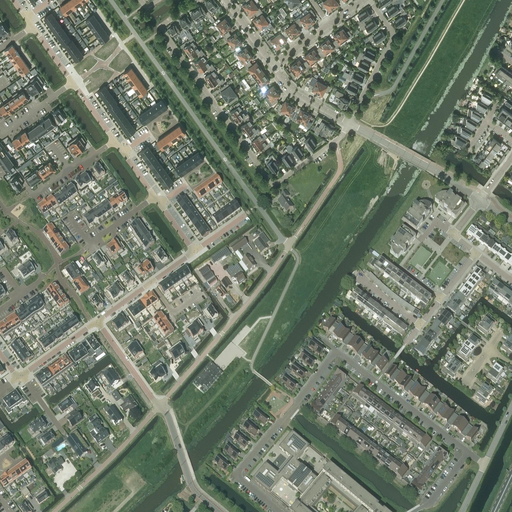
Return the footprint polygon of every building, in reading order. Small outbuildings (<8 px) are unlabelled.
[(69,0),(65,3),(70,11),(75,8),(69,0)] [(208,11),(212,17),(215,14),(212,10),(216,7),(214,5),(216,3),(214,0),(208,0),(207,1),(207,0),(206,0),(204,2),(210,10),(208,11)] [(257,2),(255,0),(245,0),(247,3),(242,6),(244,8),(245,8),(246,10),(255,4),(257,2)] [(291,0),(288,2),(293,10),(301,4),(297,0),(291,0)] [(334,7),(328,0),(326,0),(323,2),(323,1),(319,3),(323,9),(326,7),(330,11),(332,10),(331,9),(334,7)] [(397,12),(402,8),(399,4),(403,2),(401,0),(397,0),(392,4),(394,6),(386,11),(390,16),(393,15),(393,16),(397,13),(397,12)] [(65,3),(60,6),(66,14),(70,11),(65,3)] [(255,4),(246,10),(248,12),(247,13),(249,15),(254,12),(256,14),(261,10),(259,7),(258,8),(255,4)] [(212,17),(208,11),(205,13),(200,5),(197,7),(198,8),(195,9),(201,18),(205,15),(208,19),(212,17)] [(201,18),(195,9),(193,11),(192,10),(190,12),(195,20),(193,22),(197,27),(200,25),(197,21),(201,18)] [(304,16),(310,24),(313,22),(313,23),(316,21),(312,17),(315,15),(311,9),(308,11),(309,13),(304,16)] [(261,10),(256,14),(257,17),(253,20),(254,23),(255,22),(257,25),(265,18),(262,14),(263,13),(261,10)] [(360,26),(365,23),(363,21),(371,15),(367,10),(358,16),(360,20),(357,22),(360,26)] [(405,10),(400,14),(401,16),(394,21),(398,27),(400,26),(401,27),(404,25),(403,24),(407,21),(404,17),(408,15),(405,10)] [(51,13),(44,18),(47,22),(54,17),(51,13)] [(93,15),(86,20),(89,25),(97,19),(93,15)] [(182,30),(186,35),(190,32),(187,28),(190,26),(189,23),(191,22),(187,16),(185,18),(184,17),(182,19),(181,19),(179,20),(184,28),(182,30)] [(310,24),(304,16),(300,19),(299,18),(296,20),(300,25),(303,24),(306,28),(308,27),(308,26),(310,24)] [(54,17),(47,22),(50,26),(57,21),(54,17)] [(258,28),(259,30),(264,26),(266,29),(269,28),(272,25),(270,22),(271,21),(268,17),(265,18),(257,25),(259,27),(258,28)] [(216,26),(217,25),(220,29),(228,23),(227,21),(227,20),(226,18),(221,21),(219,18),(213,22),(216,26)] [(97,19),(89,25),(92,29),(100,24),(97,19)] [(300,25),(296,20),(293,22),(294,23),(290,26),(296,35),(298,33),(299,34),(301,32),(298,27),(300,25)] [(365,23),(360,26),(363,30),(366,28),(369,32),(378,25),(374,20),(367,25),(365,23)] [(57,21),(50,26),(53,30),(60,25),(57,21)] [(3,23),(0,25),(0,30),(3,35),(8,31),(3,23)] [(230,25),(228,23),(220,29),(223,33),(222,34),(224,37),(230,33),(228,30),(232,27),(231,25),(230,25)] [(280,29),(282,30),(286,36),(288,34),(292,39),(294,37),(293,36),(296,35),(290,26),(288,23),(280,29)] [(100,24),(92,29),(95,34),(103,28),(100,24)] [(186,35),(182,30),(180,31),(174,24),(171,25),(172,26),(169,28),(170,29),(168,30),(172,35),(173,34),(175,36),(179,34),(182,38),(186,35)] [(60,25),(53,30),(55,34),(63,29),(60,25)] [(103,28),(95,34),(98,38),(106,33),(103,28)] [(338,32),(344,40),(348,37),(349,38),(352,36),(348,30),(346,32),(342,28),(340,29),(340,30),(338,32)] [(63,29),(55,34),(58,38),(66,33),(63,29)] [(286,36),(282,30),(279,32),(279,34),(275,37),(281,45),(284,43),(284,44),(286,42),(283,38),(286,36)] [(385,36),(381,31),(374,36),(373,33),(368,37),(370,41),(374,39),(377,42),(378,42),(378,43),(384,39),(383,38),(385,36)] [(231,36),(230,33),(224,37),(226,40),(227,39),(230,44),(239,38),(237,35),(238,35),(236,32),(231,36)] [(344,40),(338,32),(336,33),(335,33),(333,34),(336,39),(334,41),(338,47),(341,44),(340,43),(344,40)] [(66,33),(58,38),(61,42),(68,37),(66,33)] [(106,33),(98,38),(102,43),(109,37),(106,33)] [(68,37),(61,42),(64,46),(65,45),(71,41),(68,37)] [(193,37),(189,40),(187,41),(189,44),(183,48),(185,50),(186,50),(187,52),(196,46),(193,42),(195,40),(193,37)] [(281,45),(275,37),(271,40),(270,38),(267,41),(271,47),(274,45),(277,49),(279,48),(279,47),(281,45)] [(241,40),(239,38),(230,44),(233,48),(232,49),(234,52),(240,48),(238,45),(243,42),(241,40)] [(338,47),(334,41),(331,43),(328,38),(325,40),(326,40),(323,42),(330,51),(334,48),(335,49),(338,47)] [(71,41),(65,45),(68,49),(75,44),(72,40),(71,41)] [(330,51),(323,42),(321,44),(321,43),(318,45),(322,50),(319,51),(323,57),(326,55),(325,54),(330,51)] [(12,44),(4,50),(8,55),(16,49),(12,44)] [(75,44),(68,49),(70,53),(78,48),(75,44)] [(196,46),(187,52),(189,55),(188,55),(190,58),(196,53),(198,56),(203,52),(201,49),(199,51),(196,46)] [(242,50),(240,48),(234,52),(237,55),(238,54),(241,58),(249,52),(248,50),(248,49),(247,47),(242,50)] [(78,48),(70,53),(73,57),(81,52),(78,48)] [(16,49),(8,55),(11,60),(19,54),(16,49)] [(323,57),(319,51),(316,53),(313,49),(311,50),(311,51),(309,53),(315,61),(319,58),(320,59),(323,57)] [(358,56),(363,59),(365,56),(372,60),(376,54),(366,49),(364,53),(360,51),(358,56)] [(81,52),(73,57),(76,61),(83,56),(81,52)] [(203,52),(198,56),(199,59),(194,63),(195,65),(196,65),(198,67),(206,61),(203,57),(205,55),(203,52)] [(249,60),(253,56),(252,54),(251,55),(249,52),(241,58),(239,60),(242,64),(243,63),(245,66),(251,62),(249,60)] [(315,61),(309,53),(306,54),(304,55),(307,60),(304,62),(308,68),(311,65),(311,64),(315,61)] [(19,54),(11,60),(15,65),(23,59),(19,54)] [(363,59),(358,56),(355,60),(359,62),(357,66),(367,71),(370,65),(362,61),(363,59)] [(23,59),(15,65),(19,70),(26,64),(23,59)] [(308,68),(304,62),(302,64),(298,59),(296,61),(297,61),(294,63),(300,72),(305,69),(305,70),(308,68)] [(206,61),(198,67),(200,69),(199,70),(200,72),(206,68),(208,71),(214,67),(212,64),(209,65),(206,61)] [(252,65),(251,62),(245,66),(247,69),(248,69),(251,73),(260,67),(258,64),(259,64),(257,62),(252,65)] [(300,72),(294,63),(292,65),(291,64),(289,66),(292,70),(290,73),(294,78),(297,76),(296,75),(300,72)] [(26,64),(19,70),(22,75),(30,69),(26,64)] [(498,65),(493,72),(495,73),(494,76),(498,79),(498,78),(506,68),(501,65),(499,66),(498,65)] [(131,67),(123,73),(127,77),(134,72),(131,67)] [(214,67),(208,71),(210,73),(204,78),(206,80),(207,79),(208,82),(217,75),(214,71),(216,70),(214,67)] [(263,71),(260,67),(251,73),(254,77),(263,71)] [(498,78),(498,79),(502,82),(503,81),(507,76),(510,71),(506,68),(499,78),(498,78)] [(361,83),(364,77),(354,71),(351,69),(349,73),(345,71),(342,76),(344,77),(346,78),(352,81),(353,79),(361,83)] [(266,76),(263,71),(254,77),(258,82),(266,76)] [(507,76),(503,81),(504,82),(505,80),(509,83),(511,78),(511,72),(510,71),(507,76)] [(134,72),(127,77),(130,82),(138,76),(134,72)] [(38,75),(30,81),(31,83),(32,82),(38,91),(43,88),(40,84),(43,82),(38,75)] [(217,75),(208,82),(210,84),(209,85),(211,87),(217,83),(219,86),(224,81),(222,78),(220,80),(217,75)] [(138,76),(130,82),(133,86),(141,81),(138,76)] [(268,78),(266,76),(258,82),(261,86),(259,87),(262,90),(267,86),(265,83),(270,80),(268,78)] [(317,93),(322,83),(317,81),(318,80),(312,76),(307,80),(305,84),(310,87),(311,86),(313,87),(311,91),(314,92),(314,91),(317,93)] [(352,81),(346,78),(344,82),(348,84),(345,88),(355,94),(358,87),(350,83),(352,81)] [(141,81),(133,86),(136,91),(144,85),(141,81)] [(31,83),(24,88),(27,94),(30,92),(33,95),(37,91),(38,91),(32,82),(31,83)] [(224,97),(233,91),(228,83),(220,89),(223,93),(222,94),(224,97)] [(322,83),(317,93),(319,94),(319,95),(321,96),(324,91),(327,93),(331,87),(327,85),(327,86),(322,83)] [(144,85),(136,91),(139,95),(147,90),(144,85)] [(269,88),(267,86),(262,90),(264,93),(265,92),(268,96),(277,90),(275,88),(275,87),(274,85),(269,88)] [(105,86),(98,91),(101,95),(108,90),(105,86)] [(489,91),(487,90),(486,90),(485,89),(485,93),(484,92),(483,92),(481,92),(480,97),(478,95),(477,100),(480,101),(483,103),(486,105),(488,102),(492,98),(493,99),(493,98),(492,97),(491,96),(494,94),(492,93),(491,92),(489,91)] [(18,94),(24,102),(29,98),(23,90),(18,94)] [(108,90),(101,95),(104,99),(111,94),(108,90)] [(278,93),(277,90),(268,96),(271,101),(270,101),(272,105),(278,101),(276,98),(281,94),(279,92),(278,93)] [(348,104),(350,102),(341,97),(343,94),(337,90),(334,94),(336,95),(333,100),(339,104),(338,106),(344,109),(345,107),(346,107),(347,104),(348,104)] [(227,99),(231,104),(238,98),(233,91),(224,97),(226,99),(227,99)] [(17,92),(12,95),(13,97),(19,105),(24,102),(18,94),(17,92)] [(111,94),(104,99),(106,103),(114,98),(111,94)] [(13,97),(9,101),(14,109),(19,105),(13,97)] [(114,98),(106,103),(109,107),(116,102),(114,98)] [(161,100),(157,103),(162,111),(167,107),(161,100)] [(285,113),(290,103),(288,102),(288,101),(286,100),(283,105),(280,103),(277,109),(280,111),(281,110),(285,113)] [(480,101),(477,100),(476,100),(477,101),(476,104),(473,104),(471,109),(474,109),(474,110),(478,111),(480,113),(481,114),(483,111),(487,107),(488,108),(488,107),(486,105),(483,103),(480,101)] [(9,101),(4,104),(10,112),(10,113),(15,109),(14,109),(9,101)] [(109,107),(108,108),(111,112),(118,106),(116,102),(109,107)] [(234,117),(242,111),(239,106),(241,105),(239,102),(233,106),(235,108),(229,113),(231,115),(232,114),(234,117)] [(157,103),(152,106),(158,114),(162,111),(157,103)] [(292,118),(296,112),(293,110),(296,105),(293,104),(293,105),(290,103),(285,113),(290,115),(289,116),(292,118)] [(4,104),(0,106),(0,109),(5,116),(10,112),(4,104)] [(118,106),(111,112),(114,116),(121,110),(118,106)] [(152,106),(148,109),(153,117),(158,114),(152,106)] [(502,120),(508,112),(502,107),(495,117),(496,118),(497,118),(497,119),(498,118),(502,120)] [(55,116),(53,117),(57,124),(65,118),(64,116),(65,116),(63,113),(62,114),(58,108),(53,112),(55,116)] [(474,109),(471,109),(468,108),(467,117),(467,118),(469,118),(472,120),(475,122),(476,122),(477,119),(482,115),(483,116),(481,114),(480,113),(478,111),(474,110),(474,109)] [(148,109),(143,113),(149,120),(153,117),(148,109)] [(301,121),(306,112),(304,111),(304,110),(302,109),(299,114),(296,112),(292,118),(296,120),(296,119),(301,121)] [(121,110),(114,116),(117,119),(124,114),(121,110)] [(242,111),(234,117),(235,119),(235,120),(236,122),(242,118),(244,120),(249,116),(247,113),(245,115),(242,111)] [(306,112),(301,121),(300,123),(305,126),(304,127),(307,129),(308,127),(311,122),(312,122),(314,119),(310,116),(311,114),(309,113),(306,112)] [(504,122),(507,125),(508,125),(511,118),(511,114),(508,112),(502,120),(501,122),(502,123),(503,123),(504,123),(504,122)] [(143,113),(139,116),(144,124),(149,120),(143,113)] [(124,114),(117,119),(120,123),(127,118),(124,114)] [(49,116),(45,120),(52,130),(57,127),(49,116)] [(249,116),(244,120),(246,123),(240,127),(242,129),(244,131),(253,125),(250,121),(252,119),(249,116)] [(467,118),(467,117),(463,117),(461,126),(464,127),(467,128),(470,131),(471,131),(472,128),(477,124),(477,125),(478,125),(476,122),(475,122),(472,120),(469,118),(467,118)] [(127,118),(120,123),(123,127),(130,122),(127,118)] [(44,120),(40,123),(46,131),(47,133),(52,130),(45,120),(44,120)] [(130,122),(123,127),(125,131),(133,126),(130,122)] [(333,128),(334,126),(329,123),(328,125),(322,122),(319,127),(317,126),(314,130),(315,131),(314,133),(318,135),(319,133),(321,134),(324,136),(326,132),(331,135),(333,132),(332,132),(334,129),(333,128)] [(40,123),(36,126),(42,134),(46,131),(40,123)] [(179,125),(175,128),(180,136),(185,133),(179,125)] [(253,125),(244,131),(246,134),(245,134),(247,136),(252,132),(254,135),(260,131),(258,128),(256,129),(253,125)] [(461,126),(460,126),(458,125),(456,135),(459,135),(462,137),(465,139),(467,136),(472,133),(473,133),(471,131),(470,131),(467,128),(464,127),(461,126)] [(36,126),(31,129),(37,138),(42,134),(36,126)] [(133,126),(125,131),(128,135),(135,130),(133,126)] [(175,128),(170,132),(176,139),(180,136),(175,128)] [(27,132),(33,141),(37,138),(31,129),(27,132)] [(26,131),(21,134),(28,143),(28,144),(33,141),(27,132),(26,131)] [(255,146),(265,138),(260,131),(254,135),(256,138),(250,142),(252,144),(253,144),(255,146)] [(170,132),(166,135),(172,143),(176,139),(170,132)] [(21,134),(17,137),(23,146),(23,147),(28,143),(21,134)] [(459,135),(456,135),(455,134),(455,135),(456,135),(455,141),(453,144),(460,149),(462,145),(467,141),(467,142),(465,139),(462,137),(459,135)] [(166,135),(161,138),(167,146),(172,143),(166,135)] [(78,136),(72,140),(80,151),(85,147),(83,144),(85,142),(82,136),(79,138),(78,136)] [(305,142),(311,149),(316,145),(310,136),(306,139),(304,136),(299,139),(303,144),(305,142)] [(17,137),(12,141),(18,149),(23,146),(17,137)] [(161,138),(157,141),(163,149),(167,146),(161,138)] [(265,150),(271,146),(265,138),(255,146),(256,148),(256,149),(257,151),(263,147),(265,150)] [(498,149),(501,144),(493,138),(491,140),(490,140),(489,141),(490,142),(489,143),(498,149)] [(69,145),(66,147),(70,153),(73,151),(75,154),(80,151),(72,140),(67,143),(69,145)] [(494,153),(498,149),(489,143),(488,144),(487,144),(485,146),(486,147),(494,153)] [(287,148),(290,153),(293,151),(298,158),(303,154),(297,146),(293,148),(291,145),(287,148)] [(148,146),(140,152),(143,156),(151,151),(148,146)] [(491,158),(494,153),(486,147),(485,149),(483,149),(482,151),(483,151),(483,152),(491,158)] [(290,153),(287,148),(283,151),(285,154),(282,157),(288,166),(293,162),(288,154),(290,153)] [(151,151),(143,156),(147,161),(154,155),(151,151)] [(198,151),(194,154),(199,162),(204,159),(198,151)] [(488,163),(491,158),(483,152),(481,153),(480,153),(478,156),(478,155),(478,156),(488,163)] [(6,153),(0,156),(0,162),(1,163),(9,157),(6,153)] [(194,154),(189,158),(195,165),(199,162),(194,154)] [(272,170),(273,172),(279,168),(274,161),(276,159),(272,154),(268,157),(271,161),(267,163),(270,168),(272,171),(272,170)] [(154,155),(147,161),(150,165),(157,160),(154,155)] [(488,163),(478,156),(477,157),(476,157),(474,159),(475,160),(483,167),(487,162),(488,163)] [(9,157),(1,163),(4,168),(13,162),(9,157)] [(189,158),(185,161),(190,169),(195,165),(189,158)] [(157,160),(150,165),(153,170),(161,164),(157,160)] [(13,162),(4,168),(8,173),(17,167),(14,161),(13,162)] [(44,165),(50,174),(50,173),(55,170),(56,170),(56,169),(50,161),(49,161),(44,165)] [(185,161),(180,164),(186,172),(190,169),(185,161)] [(43,163),(36,168),(37,168),(37,169),(37,168),(43,177),(43,178),(44,178),(49,174),(50,174),(44,165),(43,163)] [(161,164),(153,170),(156,174),(164,169),(161,164)] [(180,164),(176,167),(181,175),(186,172),(180,164)] [(96,173),(93,175),(97,180),(105,174),(104,174),(105,173),(103,170),(103,171),(99,166),(93,169),(96,173)] [(31,172),(31,173),(37,181),(43,177),(37,168),(37,169),(31,172)] [(164,169),(156,174),(159,179),(167,173),(164,169)] [(30,171),(24,175),(25,177),(25,178),(31,185),(30,185),(31,185),(37,181),(31,173),(31,172),(30,171)] [(167,173),(159,179),(162,183),(170,177),(167,173)] [(80,178),(86,187),(91,183),(94,181),(90,176),(88,178),(85,174),(80,178)] [(15,175),(10,179),(12,181),(11,182),(13,184),(17,189),(23,185),(20,182),(23,180),(19,175),(16,177),(15,175)] [(216,176),(212,180),(217,187),(222,184),(216,176)] [(170,177),(162,183),(166,187),(173,182),(170,177)] [(77,185),(74,187),(80,194),(88,189),(86,187),(80,178),(75,182),(77,185)] [(212,180),(207,183),(213,191),(217,187),(212,180)] [(207,183),(203,186),(208,194),(213,191),(207,183)] [(72,185),(67,189),(74,199),(79,196),(72,185)] [(203,186),(198,189),(204,197),(208,194),(203,186)] [(67,189),(62,192),(68,200),(68,201),(69,203),(74,199),(67,189)] [(198,189),(194,192),(199,200),(204,197),(198,189)] [(120,191),(116,195),(123,205),(128,201),(126,198),(125,195),(124,196),(120,191)] [(438,206),(450,215),(453,217),(456,219),(467,205),(449,191),(446,195),(445,195),(442,195),(441,194),(435,201),(439,205),(438,206)] [(62,192),(57,195),(63,204),(64,204),(68,201),(68,200),(62,192)] [(282,206),(286,212),(293,207),(287,198),(289,197),(286,192),(280,196),(282,199),(278,202),(281,206),(282,206)] [(53,199),(59,207),(59,208),(64,205),(64,204),(63,204),(57,195),(53,199)] [(111,198),(112,200),(118,208),(123,205),(116,195),(111,198)] [(52,197),(47,201),(53,209),(52,209),(54,211),(59,207),(53,199),(52,197)] [(185,198),(177,203),(180,208),(188,202),(185,198)] [(47,200),(42,204),(48,212),(52,209),(53,209),(47,201),(47,200)] [(108,203),(112,210),(113,212),(118,208),(112,200),(108,203)] [(102,205),(108,213),(112,210),(108,203),(107,201),(106,202),(102,205)] [(188,202),(180,208),(183,212),(191,207),(188,202)] [(234,202),(230,205),(235,213),(240,209),(234,202)] [(409,226),(416,231),(429,213),(428,213),(432,208),(424,202),(422,204),(419,205),(418,205),(415,202),(401,220),(409,226)] [(96,206),(95,206),(96,207),(103,217),(108,213),(102,205),(100,203),(96,206)] [(42,204),(37,207),(39,210),(38,211),(40,213),(41,213),(43,216),(48,212),(42,204)] [(230,205),(225,208),(231,216),(235,213),(230,205)] [(92,210),(92,211),(98,220),(103,217),(96,207),(92,210)] [(191,207),(183,212),(187,217),(194,211),(191,207)] [(225,208),(221,211),(226,219),(231,216),(225,208)] [(91,210),(86,213),(94,223),(98,220),(92,211),(92,210),(91,209),(91,210)] [(194,211),(187,217),(190,221),(198,215),(194,211)] [(221,211),(216,215),(222,222),(226,219),(221,211)] [(86,213),(82,216),(89,227),(94,223),(86,213)] [(198,215),(190,221),(193,226),(201,220),(198,215)] [(216,215),(212,218),(218,226),(222,222),(216,215)] [(201,220),(193,226),(196,230),(204,224),(201,220)] [(138,221),(129,227),(132,232),(142,225),(138,221)] [(471,229),(467,234),(471,237),(472,236),(474,238),(481,228),(474,223),(475,223),(474,223),(473,224),(472,225),(471,226),(471,227),(471,228),(471,229)] [(204,224),(196,230),(199,234),(207,229),(204,224)] [(51,225),(43,231),(47,236),(55,230),(51,225)] [(132,232),(131,233),(135,237),(145,230),(142,225),(132,232)] [(390,253),(398,259),(401,255),(402,255),(416,238),(406,230),(401,227),(388,244),(391,247),(391,249),(391,251),(390,253)] [(481,228),(474,238),(476,240),(479,243),(487,233),(481,228)] [(207,229),(199,234),(202,239),(210,233),(207,229)] [(55,230),(47,236),(50,241),(59,235),(55,230)] [(145,230),(135,237),(138,242),(148,234),(145,230)] [(487,233),(479,243),(483,246),(484,245),(486,247),(493,238),(492,237),(495,234),(490,230),(488,233),(487,233)] [(12,232),(6,236),(9,240),(6,243),(11,249),(19,242),(17,239),(16,238),(17,237),(14,234),(13,233),(13,234),(12,232)] [(267,249),(264,244),(269,242),(263,233),(258,236),(260,239),(254,244),(261,253),(267,249)] [(148,234),(138,242),(141,246),(143,245),(151,239),(148,234)] [(59,235),(50,241),(54,246),(62,240),(59,235)] [(230,248),(234,254),(248,244),(244,238),(230,248)] [(493,238),(486,247),(488,249),(491,252),(499,242),(493,238)] [(151,239),(143,245),(146,249),(154,243),(151,239)] [(62,240),(54,246),(57,251),(66,245),(62,240)] [(116,241),(111,244),(117,253),(118,255),(124,251),(122,249),(125,247),(121,242),(119,244),(116,241)] [(499,242),(491,252),(495,255),(498,256),(505,247),(499,242)] [(0,244),(0,256),(8,250),(4,244),(1,246),(0,244)] [(108,251),(105,253),(109,259),(117,253),(111,244),(106,248),(108,251)] [(66,245),(57,251),(61,256),(69,250),(66,245)] [(505,247),(498,256),(500,258),(503,261),(511,251),(505,247)] [(156,255),(153,257),(157,262),(160,260),(162,264),(167,260),(164,255),(164,254),(163,251),(162,252),(160,249),(154,253),(156,255)] [(224,251),(215,258),(217,260),(218,260),(221,258),(223,257),(225,254),(226,253),(224,251)] [(511,252),(511,251),(503,261),(507,264),(510,265),(511,262),(511,252)] [(98,256),(93,260),(97,265),(96,266),(98,268),(99,267),(101,270),(106,267),(104,264),(107,262),(103,257),(101,259),(98,256)] [(249,271),(256,266),(248,256),(242,261),(249,271)] [(30,259),(22,265),(29,276),(30,275),(31,276),(34,273),(35,272),(34,271),(31,266),(34,264),(30,259)] [(146,260),(141,264),(149,275),(149,274),(154,271),(151,267),(154,266),(150,260),(148,262),(146,260)] [(379,271),(385,263),(381,260),(378,263),(374,260),(370,264),(371,266),(373,268),(374,267),(379,271)] [(65,270),(65,271),(69,276),(69,277),(79,269),(75,263),(73,264),(73,265),(65,270)] [(384,274),(390,267),(385,263),(379,271),(384,274)] [(141,264),(133,269),(138,277),(141,275),(144,278),(149,275),(141,264)] [(22,265),(12,272),(15,277),(20,274),(24,280),(29,276),(22,265)] [(245,281),(242,276),(244,274),(237,265),(230,270),(233,274),(229,276),(231,280),(233,278),(239,286),(245,281)] [(206,266),(199,272),(206,282),(213,277),(206,266)] [(185,267),(180,270),(186,279),(187,281),(192,277),(189,272),(190,272),(188,269),(187,270),(185,267)] [(388,278),(394,270),(390,267),(384,274),(388,278)] [(472,275),(481,281),(485,276),(480,273),(481,271),(476,267),(473,271),(474,272),(472,275)] [(79,269),(69,277),(73,282),(74,282),(82,277),(84,275),(79,269)] [(180,270),(176,273),(182,281),(186,279),(180,270)] [(393,281),(399,274),(394,270),(388,278),(393,281)] [(126,272),(121,276),(128,287),(134,283),(131,280),(134,278),(130,272),(127,274),(126,272)] [(176,273),(172,276),(179,287),(183,283),(182,281),(176,273)] [(398,285),(403,277),(399,274),(393,281),(398,285)] [(481,281),(472,275),(470,277),(469,276),(467,278),(478,286),(481,281)] [(171,276),(167,280),(173,288),(174,290),(179,287),(172,276),(171,276)] [(73,283),(72,283),(72,284),(73,284),(76,289),(86,283),(82,277),(74,282),(73,282),(73,283)] [(206,283),(210,288),(217,282),(214,277),(206,283)] [(402,288),(408,281),(403,277),(398,285),(402,288)] [(474,291),(478,286),(467,278),(465,280),(467,281),(465,284),(474,291)] [(221,283),(226,290),(231,286),(226,279),(221,283)] [(489,289),(494,293),(500,284),(498,282),(499,281),(497,279),(489,289)] [(167,280),(163,283),(168,291),(173,288),(167,280)] [(407,292),(413,284),(408,281),(402,288),(401,290),(405,294),(407,292)] [(86,283),(76,289),(77,290),(81,295),(80,295),(81,296),(82,295),(81,295),(89,290),(89,289),(90,289),(86,283)] [(116,283),(111,287),(118,298),(124,294),(121,291),(124,289),(120,283),(117,285),(116,283)] [(163,283),(158,286),(164,294),(168,291),(163,283)] [(413,284),(407,292),(411,295),(417,288),(413,284)] [(474,291),(465,284),(463,287),(462,285),(460,288),(470,296),(474,291)] [(498,297),(506,286),(504,285),(503,286),(500,284),(494,293),(498,297)] [(56,285),(45,293),(48,298),(50,296),(59,290),(56,285)] [(222,299),(227,296),(219,286),(215,289),(222,299)] [(498,297),(503,301),(510,292),(507,290),(509,288),(506,286),(498,297)] [(107,292),(104,294),(108,300),(111,298),(113,301),(118,298),(111,287),(106,290),(107,292)] [(422,291),(417,288),(411,295),(416,299),(422,291)] [(458,294),(467,300),(470,296),(460,288),(458,290),(460,291),(458,294)] [(59,290),(50,296),(53,300),(62,294),(59,290)] [(353,302),(355,303),(364,291),(362,290),(360,293),(357,290),(354,294),(353,293),(352,294),(350,292),(346,296),(346,297),(349,299),(351,298),(354,301),(353,302)] [(358,305),(360,306),(368,295),(367,294),(364,296),(362,294),(364,291),(355,303),(356,302),(359,304),(358,305)] [(420,302),(426,295),(422,291),(416,299),(420,302)] [(508,304),(511,298),(511,293),(510,292),(503,301),(508,304)] [(148,295),(146,297),(152,306),(158,302),(158,301),(152,294),(152,293),(151,293),(149,296),(148,295)] [(62,294),(53,300),(57,305),(65,298),(62,294)] [(467,300),(458,294),(456,296),(454,295),(453,297),(463,305),(467,300)] [(96,295),(90,299),(92,302),(91,302),(93,305),(94,304),(98,310),(103,306),(101,303),(104,301),(100,295),(97,297),(96,295)] [(361,307),(361,306),(365,309),(371,301),(368,299),(370,296),(368,295),(360,306),(361,307)] [(426,295),(420,302),(426,307),(429,303),(428,302),(431,298),(426,295)] [(37,297),(33,300),(41,311),(45,308),(37,297)] [(140,301),(140,302),(146,311),(147,310),(146,310),(152,306),(146,297),(143,299),(140,302),(140,301)] [(451,303),(459,310),(463,305),(453,297),(451,299),(453,301),(451,303)] [(65,298),(57,305),(60,309),(69,303),(65,298)] [(33,300),(29,304),(36,314),(41,311),(33,300)] [(376,301),(373,303),(371,301),(365,309),(368,311),(367,312),(369,313),(377,302),(376,301)] [(140,302),(134,306),(140,314),(146,311),(140,302)] [(379,303),(377,302),(369,313),(370,314),(370,313),(374,316),(380,308),(377,306),(379,303)] [(459,310),(451,303),(449,306),(447,304),(445,307),(456,315),(459,310)] [(29,304),(24,307),(32,317),(36,314),(29,304)] [(128,310),(128,311),(134,319),(135,321),(142,316),(140,314),(134,306),(128,310)] [(210,306),(203,311),(208,319),(210,317),(213,321),(216,319),(216,318),(218,317),(210,306)] [(24,307),(20,310),(27,321),(32,317),(24,307)] [(383,310),(380,308),(374,316),(377,318),(376,319),(378,320),(386,309),(385,308),(383,310)] [(389,315),(386,313),(388,310),(386,309),(378,320),(377,321),(381,324),(383,323),(389,315)] [(20,310),(15,313),(23,324),(27,321),(20,310)] [(453,319),(444,312),(442,311),(440,313),(442,314),(440,317),(449,324),(453,319)] [(71,314),(67,317),(68,319),(75,328),(79,325),(71,314)] [(161,314),(151,321),(154,326),(156,324),(165,318),(164,318),(161,314)] [(482,322),(490,329),(493,325),(494,326),(496,323),(491,318),(492,317),(487,314),(484,318),(485,318),(482,322)] [(14,315),(10,318),(18,329),(22,326),(14,315)] [(392,317),(389,315),(383,323),(386,325),(385,326),(387,327),(395,316),(394,315),(392,317)] [(122,316),(116,320),(124,331),(132,325),(127,318),(124,320),(122,316)] [(398,322),(395,320),(397,317),(395,316),(387,327),(386,328),(390,332),(392,330),(398,322)] [(449,324),(440,317),(438,320),(436,318),(434,320),(445,329),(449,324)] [(10,318),(5,321),(13,332),(18,329),(10,318)] [(165,318),(156,324),(159,328),(167,323),(165,318)] [(325,325),(323,329),(330,334),(337,325),(335,324),(336,322),(331,318),(330,320),(327,323),(326,322),(325,325)] [(68,319),(64,322),(71,331),(75,328),(68,319)] [(198,319),(190,325),(198,336),(203,332),(201,328),(203,327),(198,319)] [(116,320),(111,323),(115,328),(114,329),(116,332),(117,331),(119,334),(124,331),(116,320)] [(432,326),(441,333),(445,329),(434,320),(433,323),(434,324),(432,326)] [(5,321),(1,324),(9,335),(13,332),(5,321)] [(60,325),(66,334),(71,331),(64,322),(60,325)] [(401,324),(398,322),(392,330),(395,332),(394,334),(395,334),(404,323),(403,322),(401,324)] [(487,333),(490,329),(482,322),(477,329),(486,336),(488,333),(487,333)] [(59,323),(55,327),(62,337),(62,336),(66,334),(60,325),(59,323)] [(159,328),(157,330),(160,334),(171,327),(167,323),(159,328)] [(406,324),(404,323),(395,334),(397,335),(398,334),(402,338),(405,334),(404,333),(407,329),(404,327),(406,324)] [(1,324),(0,325),(0,332),(4,338),(9,335),(1,324)] [(187,331),(184,332),(188,338),(191,336),(193,339),(198,336),(190,325),(185,328),(187,331)] [(337,325),(330,334),(338,340),(338,339),(344,331),(337,325)] [(441,333),(432,326),(430,329),(429,328),(427,330),(438,338),(441,333)] [(55,327),(51,330),(58,341),(63,338),(63,337),(62,336),(62,337),(55,327)] [(171,327),(160,334),(164,339),(174,332),(171,327)] [(51,330),(46,333),(54,344),(58,341),(51,330)] [(344,331),(338,339),(345,345),(352,336),(345,330),(344,331)] [(438,338),(427,330),(426,332),(427,333),(425,336),(434,343),(438,338)] [(46,333),(42,336),(50,347),(54,344),(46,333)] [(472,335),(467,342),(475,349),(478,345),(479,345),(481,342),(479,341),(480,339),(473,334),(472,335)] [(42,336),(37,339),(45,350),(50,347),(42,336)] [(352,336),(345,345),(352,350),(359,342),(359,341),(352,336)] [(420,339),(430,348),(434,343),(425,336),(423,339),(422,337),(420,339)] [(87,341),(86,341),(92,349),(89,351),(93,356),(96,354),(95,352),(100,348),(99,346),(98,345),(94,340),(94,339),(92,337),(91,338),(90,338),(91,338),(88,340),(87,340),(87,341)] [(324,350),(319,346),(321,344),(315,339),(309,347),(313,350),(312,351),(316,354),(316,353),(320,356),(324,350)] [(427,352),(430,348),(420,339),(418,342),(420,343),(418,345),(427,352)] [(21,340),(11,348),(14,352),(25,344),(21,340)] [(131,347),(127,350),(131,355),(140,349),(134,341),(129,345),(131,347)] [(163,342),(155,347),(158,351),(166,345),(163,342)] [(180,342),(172,347),(180,358),(185,355),(183,351),(185,349),(180,342)] [(352,350),(352,351),(359,356),(366,347),(359,342),(352,350)] [(467,342),(462,349),(470,355),(475,349),(467,342)] [(511,352),(511,346),(506,342),(503,346),(501,349),(506,353),(505,354),(509,358),(511,354),(511,352),(511,353),(511,352)] [(25,344),(14,352),(17,356),(28,349),(25,344)] [(423,357),(427,352),(418,345),(416,348),(414,347),(411,350),(417,355),(418,353),(423,357)] [(81,347),(75,351),(81,360),(83,362),(89,357),(90,358),(93,356),(89,351),(86,353),(81,347)] [(172,347),(165,353),(170,360),(172,358),(175,363),(178,361),(178,360),(180,358),(172,347)] [(366,347),(359,356),(366,362),(367,361),(373,353),(366,347)] [(17,356),(17,357),(18,359),(19,359),(20,360),(31,353),(28,349),(17,356)] [(140,349),(131,355),(135,360),(138,358),(140,360),(145,356),(140,349)] [(462,349),(456,355),(465,362),(468,359),(467,359),(470,355),(462,349)] [(75,351),(69,355),(74,362),(71,364),(73,367),(75,369),(78,367),(76,364),(81,360),(75,351)] [(315,362),(310,358),(312,356),(306,351),(300,359),(304,362),(303,363),(307,366),(307,365),(311,367),(315,362)] [(373,353),(367,361),(374,367),(380,358),(373,352),(373,353)] [(31,353),(20,360),(23,365),(34,357),(31,353)] [(62,358),(59,360),(67,371),(73,367),(71,364),(65,356),(63,358),(62,358)] [(380,358),(374,367),(381,372),(388,363),(380,358)] [(449,365),(458,372),(461,368),(463,365),(454,358),(449,365)] [(59,360),(53,365),(61,375),(67,371),(59,360)] [(195,381),(193,383),(197,387),(199,385),(200,385),(201,386),(202,387),(200,389),(201,390),(204,393),(223,372),(219,369),(218,369),(217,368),(216,367),(211,362),(195,381)] [(306,374),(301,370),(303,367),(297,363),(291,371),(295,374),(294,375),(298,378),(298,377),(302,379),(306,374)] [(494,366),(491,370),(500,377),(503,373),(504,374),(507,369),(503,366),(501,367),(496,363),(494,366)] [(161,364),(154,369),(161,380),(163,378),(164,379),(167,377),(164,373),(166,371),(161,364)] [(47,368),(47,369),(55,380),(61,375),(53,365),(50,367),(49,367),(50,368),(48,369),(47,368)] [(458,372),(449,365),(446,369),(445,368),(442,373),(446,376),(448,375),(453,379),(455,376),(455,375),(458,372)] [(385,375),(392,381),(399,372),(392,366),(385,375)] [(44,372),(41,373),(49,384),(55,380),(47,369),(44,372)] [(154,369),(148,373),(150,376),(149,376),(151,380),(153,379),(156,384),(161,380),(154,369)] [(500,377),(491,370),(488,374),(486,377),(495,384),(500,377)] [(111,371),(104,376),(112,387),(119,381),(111,371)] [(392,381),(399,386),(406,377),(399,372),(392,381)] [(39,375),(35,378),(43,388),(49,384),(41,373),(39,375)] [(338,373),(334,377),(335,378),(335,377),(344,384),(346,382),(348,378),(343,374),(343,375),(344,375),(342,376),(338,373)] [(297,386),(292,382),(293,379),(288,375),(282,383),(286,386),(285,387),(288,389),(289,389),(292,391),(297,386)] [(335,378),(331,382),(339,387),(341,389),(344,384),(335,377),(335,378)] [(413,383),(406,378),(407,378),(406,377),(399,386),(399,387),(406,392),(413,383)] [(85,387),(91,396),(95,394),(97,397),(101,395),(98,391),(97,389),(99,388),(94,381),(85,387)] [(331,382),(328,386),(333,390),(336,392),(338,393),(341,389),(339,387),(331,382)] [(480,389),(489,396),(494,389),(485,382),(483,385),(484,385),(480,389)] [(413,398),(414,397),(420,389),(413,383),(406,392),(413,398)] [(328,386),(325,390),(332,396),(334,397),(338,393),(336,392),(333,390),(328,386)] [(363,390),(364,390),(359,386),(351,396),(356,400),(363,390)] [(414,397),(421,403),(428,394),(421,389),(420,389),(414,397)] [(489,396),(480,389),(478,393),(477,393),(475,396),(480,400),(479,401),(484,405),(487,401),(486,400),(489,396)] [(325,390),(322,395),(331,402),(334,397),(332,396),(325,390)] [(367,393),(363,390),(356,400),(360,403),(367,393)] [(117,391),(112,395),(116,400),(122,398),(117,391)] [(15,392),(9,396),(16,407),(17,407),(23,403),(24,404),(27,402),(23,396),(20,398),(15,392)] [(366,404),(372,397),(367,393),(360,403),(365,406),(366,404)] [(421,403),(428,408),(435,399),(428,394),(421,403)] [(322,395),(318,399),(326,405),(328,406),(331,402),(322,395)] [(9,396),(3,401),(8,407),(5,409),(9,414),(12,412),(11,411),(16,407),(9,396)] [(130,412),(132,410),(133,411),(134,411),(135,410),(135,409),(135,408),(137,407),(130,397),(124,402),(125,404),(120,407),(124,413),(129,410),(130,412)] [(376,400),(372,397),(366,404),(370,407),(376,400)] [(322,409),(323,409),(326,405),(318,399),(315,403),(322,409)] [(374,411),(381,403),(376,399),(376,400),(370,407),(374,411)] [(442,405),(435,400),(435,399),(428,408),(428,409),(435,414),(442,405)] [(78,406),(76,404),(73,406),(69,400),(68,401),(67,400),(65,402),(58,408),(62,414),(71,408),(73,410),(78,406)] [(322,409),(315,403),(311,407),(316,411),(315,412),(314,412),(320,417),(325,410),(323,409),(322,409)] [(385,407),(385,406),(381,403),(374,411),(379,414),(384,407),(385,407)] [(442,420),(442,419),(449,411),(442,405),(435,414),(442,420)] [(107,407),(103,409),(109,417),(108,418),(111,423),(112,422),(113,423),(114,424),(115,426),(116,426),(115,426),(122,421),(123,421),(113,408),(110,411),(107,407)] [(389,410),(385,407),(384,407),(379,414),(377,416),(382,419),(383,417),(389,410)] [(268,420),(263,416),(265,414),(260,409),(253,417),(257,420),(256,421),(260,424),(260,423),(264,425),(268,420)] [(393,413),(389,410),(383,417),(387,420),(387,421),(393,413)] [(67,420),(72,427),(82,420),(77,413),(76,413),(75,411),(69,415),(71,418),(67,420)] [(442,419),(449,425),(456,416),(449,411),(442,419)] [(386,422),(390,426),(398,416),(393,412),(393,413),(387,421),(387,420),(386,422)] [(102,424),(96,415),(88,420),(91,424),(95,430),(93,431),(97,436),(93,438),(98,445),(109,436),(104,430),(104,431),(100,426),(102,424)] [(335,427),(340,420),(336,416),(330,424),(334,428),(335,427)] [(463,422),(463,421),(456,416),(449,425),(457,430),(463,422)] [(404,422),(405,421),(400,418),(393,428),(397,431),(404,422)] [(30,427),(29,428),(34,435),(31,437),(33,440),(40,435),(39,432),(46,427),(41,420),(40,420),(39,420),(36,422),(37,422),(33,425),(33,424),(30,426),(30,427)] [(339,430),(345,423),(340,420),(335,427),(339,430)] [(259,432),(254,427),(256,425),(250,421),(244,428),(247,431),(247,432),(250,435),(251,434),(254,437),(259,432)] [(409,425),(408,425),(404,422),(397,431),(402,435),(403,433),(403,432),(409,425)] [(456,431),(463,436),(470,427),(463,422),(457,430),(456,431)] [(343,434),(349,426),(345,423),(339,430),(343,434)] [(413,429),(413,428),(409,424),(408,425),(409,425),(403,432),(403,433),(407,436),(413,428),(413,429)] [(347,437),(353,430),(349,426),(343,434),(347,437)] [(477,435),(477,434),(477,433),(470,427),(463,436),(471,442),(473,439),(475,437),(477,435)] [(417,432),(413,429),(413,428),(407,436),(411,439),(417,432)] [(352,440),(357,433),(353,430),(347,437),(352,441),(352,440)] [(64,437),(78,456),(89,448),(76,431),(68,437),(67,435),(64,437)] [(249,443),(244,439),(246,437),(240,432),(234,440),(238,443),(237,444),(240,447),(241,446),(244,448),(249,443)] [(317,479),(297,462),(309,447),(292,432),(279,448),(291,458),(277,474),(266,464),(252,480),(270,494),(282,479),(291,486),(289,488),(293,491),(294,489),(303,496),(317,479)] [(416,443),(416,442),(421,435),(417,432),(411,439),(410,441),(414,444),(416,443)] [(43,434),(36,438),(39,441),(41,440),(45,446),(55,439),(50,433),(45,437),(43,434)] [(362,436),(357,433),(352,440),(356,443),(356,444),(362,436)] [(6,434),(1,437),(8,447),(13,444),(6,434)] [(426,438),(425,438),(422,435),(421,435),(416,442),(416,443),(420,446),(426,438)] [(355,444),(360,448),(366,440),(362,436),(356,444),(356,443),(355,444)] [(8,447),(1,437),(0,438),(0,444),(4,450),(8,447)] [(418,447),(423,451),(431,441),(426,438),(425,438),(426,438),(420,446),(418,447)] [(370,439),(362,449),(367,453),(368,452),(367,452),(374,443),(370,439)] [(374,443),(367,452),(368,452),(372,456),(379,446),(375,443),(374,443)] [(239,455),(234,450),(236,448),(231,444),(224,451),(228,454),(227,455),(231,458),(231,457),(235,460),(239,455)] [(379,446),(372,456),(376,459),(382,451),(382,452),(383,450),(379,446)] [(444,452),(439,447),(434,454),(443,461),(444,461),(447,457),(442,453),(444,452)] [(376,459),(375,459),(376,460),(380,463),(386,455),(382,452),(382,451),(376,459)] [(386,455),(380,463),(384,466),(385,466),(384,465),(390,458),(392,456),(388,452),(386,455)] [(440,465),(443,461),(434,454),(431,458),(440,465)] [(230,466),(225,462),(227,460),(221,455),(215,463),(218,466),(218,467),(221,470),(222,469),(225,471),(230,466)] [(390,458),(384,465),(385,466),(389,469),(394,461),(396,459),(392,456),(390,458)] [(59,467),(64,463),(60,458),(55,461),(54,460),(47,465),(55,476),(62,470),(59,467)] [(437,469),(440,465),(431,458),(427,462),(437,469)] [(394,461),(389,469),(393,472),(399,465),(398,464),(400,462),(396,459),(394,461)] [(33,471),(26,461),(21,465),(27,474),(28,475),(33,471)] [(399,465),(393,472),(397,475),(403,468),(405,466),(400,462),(398,464),(399,465)] [(433,474),(437,469),(427,462),(424,467),(426,468),(428,469),(433,474)] [(290,511),(387,511),(330,464),(317,479),(303,496),(290,511)] [(23,477),(27,474),(21,465),(17,468),(22,476),(23,477)] [(18,479),(22,476),(17,468),(12,471),(18,479)] [(397,475),(397,476),(401,479),(407,471),(403,468),(397,475)] [(433,474),(428,469),(426,468),(423,472),(423,473),(430,478),(433,474)] [(8,474),(13,482),(14,482),(18,479),(12,471),(8,474)] [(430,478),(423,473),(423,472),(420,476),(419,476),(427,482),(430,478)] [(13,482),(8,474),(3,477),(10,486),(14,483),(14,482),(13,482)] [(427,482),(419,476),(420,476),(418,475),(414,479),(424,486),(427,482)] [(0,482),(5,489),(10,486),(3,477),(3,478),(0,479),(0,482)] [(424,487),(424,486),(414,479),(409,485),(415,490),(415,489),(416,488),(421,491),(424,487)] [(37,499),(36,500),(39,505),(50,498),(45,490),(35,496),(37,499)] [(33,510),(28,503),(20,508),(22,511),(30,511),(33,510)]
